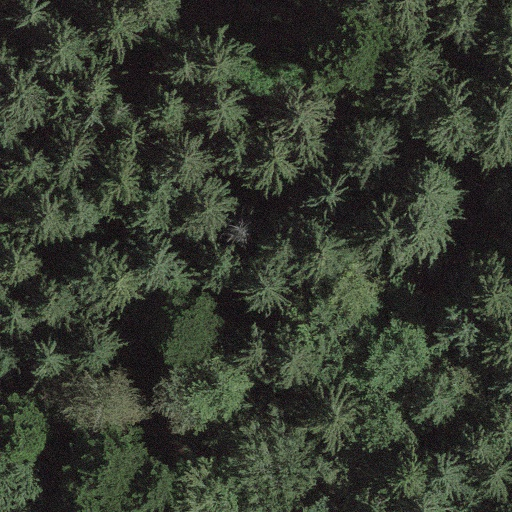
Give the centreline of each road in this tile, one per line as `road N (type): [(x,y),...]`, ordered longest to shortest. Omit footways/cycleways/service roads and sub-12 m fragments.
road 1 (track): [(493,173),(384,424),(384,511)]
road 2 (track): [(493,173),(396,111),(356,0)]
